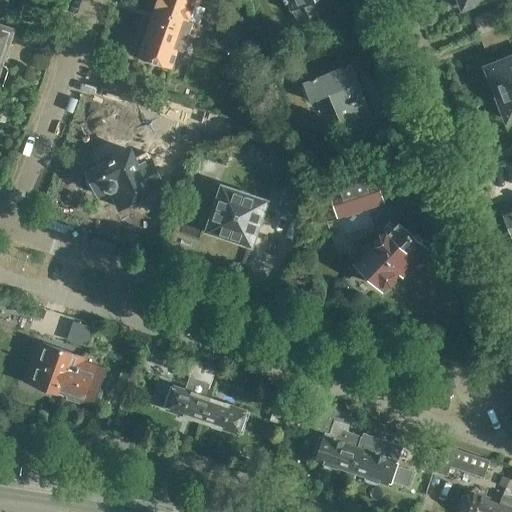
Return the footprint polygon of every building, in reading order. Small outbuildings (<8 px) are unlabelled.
[(157,0),(155,8),(200,24),(206,8),(199,5),(200,0),(157,0)] [(292,9),(302,23),(310,17),(322,13),(316,0),(284,0),(285,2),(287,2),(290,10),(292,9)] [(200,24),(155,8),(137,56),(170,68),(184,32),(189,34),(193,23),(199,25),(200,24)] [(474,18),(481,34),(503,26),(496,9),(474,18)] [(0,23),(0,67),(13,27),(0,23)] [(503,26),(481,34),(487,51),(509,42),(503,26)] [(231,28),(225,43),(241,48),(247,33),(231,28)] [(511,56),(486,66),(497,95),(511,88),(511,56)] [(329,94),(345,133),(374,122),(351,63),(303,82),(310,101),(329,94)] [(511,88),(497,95),(507,120),(511,118),(511,88)] [(165,146),(184,153),(197,113),(186,110),(185,113),(177,110),(165,146)] [(161,194),(165,189),(144,151),(138,155),(133,157),(129,150),(127,151),(88,170),(88,171),(83,177),(88,187),(89,187),(95,187),(96,187),(97,190),(98,190),(97,187),(103,184),(106,189),(111,190),(112,192),(113,197),(115,201),(118,205),(119,207),(146,193),(150,201),(156,198),(161,194)] [(276,209),(305,218),(317,182),(293,160),(276,209)] [(343,215),(373,206),(383,203),(376,176),(335,189),(343,215)] [(236,237),(250,242),(264,200),(222,186),(208,228),(222,233),(224,236),(232,239),(236,237)] [(511,205),(502,210),(511,233),(511,205)] [(373,206),(343,215),(348,232),(378,223),(373,206)] [(372,243),(368,242),(361,249),(362,252),(354,261),(355,262),(355,268),(360,274),(367,273),(383,289),(400,272),(402,274),(426,248),(393,216),(381,229),(382,233),(372,243)] [(92,327),(80,323),(77,331),(89,335),(92,327)] [(58,390),(64,392),(69,379),(73,380),(83,356),(52,345),(46,360),(34,356),(25,380),(58,392),(58,390)] [(69,379),(64,392),(96,404),(108,369),(82,361),(84,356),(83,356),(73,380),(69,379)] [(187,377),(210,385),(215,371),(192,363),(187,377)] [(220,369),(217,380),(231,384),(234,374),(220,369)] [(114,391),(129,396),(136,375),(121,370),(114,391)] [(164,407),(203,420),(211,398),(171,384),(164,407)] [(271,419),(282,423),(291,399),(279,395),(271,419)] [(211,398),(203,420),(242,434),(250,411),(211,398)] [(337,464),(354,470),(358,460),(354,458),(358,447),(357,447),(360,435),(346,430),(353,411),(321,401),(312,427),(324,431),(323,435),(321,435),(313,457),(325,461),(325,462),(336,466),(337,464)] [(358,460),(354,470),(366,474),(365,477),(379,481),(379,480),(390,483),(399,461),(394,459),(402,436),(389,432),(385,442),(389,443),(384,456),(358,447),(354,458),(358,460)] [(444,444),(435,471),(447,475),(451,466),(484,477),(490,459),(444,444)] [(422,466),(432,470),(439,450),(428,446),(422,466)] [(499,484),(506,487),(510,478),(502,475),(499,484)] [(495,511),(499,503),(482,496),(485,488),(482,487),(479,487),(477,487),(475,490),(474,492),(461,494),(455,505),(461,511),(495,511)] [(511,511),(511,507),(499,503),(495,511),(511,511)]
